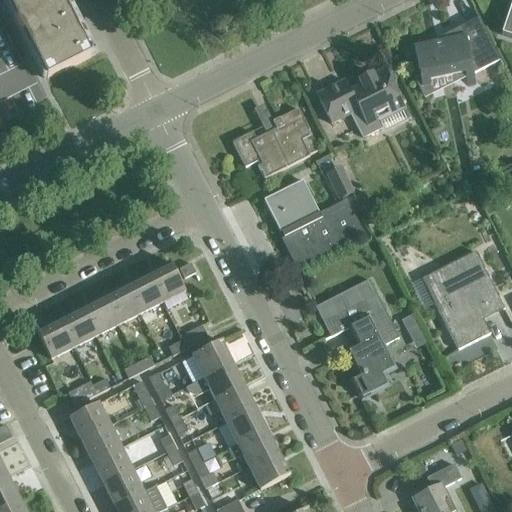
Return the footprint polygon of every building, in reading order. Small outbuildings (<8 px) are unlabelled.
[(5,0),(46,81),(90,59),(60,0),(5,0)] [(511,0),(501,37),(511,40),(511,0)] [(414,50),(421,84),(470,73),(471,77),(500,62),(479,20),(424,47),(425,48),(414,50)] [(316,97),(331,126),(358,112),(368,131),(380,124),(379,121),(403,109),(407,116),(385,71),(373,77),(371,74),(358,81),(361,87),(350,93),(345,83),(316,97)] [(309,157),(317,152),(312,141),(310,142),(308,139),(312,137),(298,110),(272,124),(275,131),(256,141),(252,134),(232,144),(245,170),(258,164),(260,167),(257,168),(264,181),(310,159),(309,157)] [(325,176),(341,206),(356,199),(341,168),(325,176)] [(302,182),(264,202),(280,235),(281,234),(284,240),(281,241),(283,245),(287,246),(286,250),(290,252),(289,256),(293,257),(291,262),(293,265),(300,262),(303,267),(349,243),(364,236),(347,203),(341,206),(320,217),(319,215),(302,182)] [(421,281),(458,352),(490,336),(483,322),(504,311),(475,254),(421,281)] [(169,266),(147,276),(162,305),(185,294),(170,264),(168,265),(169,266)] [(179,271),(184,281),(195,275),(190,266),(179,271)] [(147,276),(125,288),(140,317),(162,305),(147,276)] [(400,340),(378,297),(370,282),(317,310),(332,340),(353,329),(362,347),(349,354),(362,379),(354,383),(363,401),(388,388),(383,377),(395,371),(384,349),(400,340)] [(125,288),(103,299),(118,328),(140,317),(125,288)] [(103,299),(81,310),(96,339),(118,328),(103,299)] [(81,310),(59,321),(74,350),(96,339),(81,310)] [(412,315),(401,320),(408,335),(419,330),(412,315)] [(74,350),(59,321),(37,332),(37,331),(35,332),(51,362),(74,350)] [(208,341),(201,328),(179,339),(181,343),(186,352),(208,341)] [(173,359),(186,352),(181,343),(168,350),(173,359)] [(192,358),(203,381),(232,367),(222,345),(222,343),(192,358)] [(150,359),(137,365),(141,374),(154,368),(150,359)] [(141,374),(137,365),(124,372),(128,381),(141,374)] [(209,392),(215,403),(244,389),(232,367),(203,381),(186,390),(189,395),(196,396),(200,396),(209,392)] [(149,380),(155,394),(164,389),(158,376),(149,380)] [(105,381),(93,388),(97,397),(110,391),(105,381)] [(97,397),(93,388),(92,388),(90,384),(68,395),(74,408),(97,397)] [(132,388),(144,411),(153,406),(141,384),(132,388)] [(220,413),(226,425),(255,411),(244,389),(215,403),(205,408),(210,418),(220,413)] [(69,420),(81,443),(110,428),(98,405),(69,420)] [(153,406),(144,411),(150,424),(160,419),(153,406)] [(165,412),(171,425),(180,420),(174,407),(165,412)] [(226,425),(237,447),(266,433),(255,411),(226,425)] [(180,420),(171,425),(178,438),(187,433),(180,420)] [(81,443),(92,465),(121,450),(110,428),(81,443)] [(242,458),(248,470),(277,455),(266,433),(237,447),(228,452),(233,463),(242,458)] [(160,442),(166,455),(175,451),(169,438),(160,442)] [(92,465),(103,487),(132,473),(121,450),(92,465)] [(175,451),(166,455),(173,468),(182,464),(175,451)] [(187,456),(194,469),(203,465),(196,451),(187,456)] [(277,455),(248,470),(260,493),(290,478),(289,476),(288,476),(277,455)] [(0,484),(8,480),(0,463),(0,484)] [(213,476),(209,478),(203,465),(194,469),(205,492),(218,485),(213,476)] [(453,511),(442,490),(461,481),(454,467),(426,480),(433,495),(412,505),(415,511),(453,511)] [(103,487),(115,509),(144,495),(132,473),(103,487)] [(0,484),(0,511),(19,502),(8,480),(0,484)] [(182,486),(189,500),(198,495),(191,482),(182,486)] [(144,495),(115,509),(115,511),(163,511),(167,511),(155,489),(144,495)] [(499,511),(492,494),(482,498),(487,511),(499,511)] [(198,495),(189,500),(194,511),(196,511),(204,508),(198,495)] [(0,511),(24,511),(19,502),(0,511)] [(217,511),(242,511),(237,502),(217,511)]
